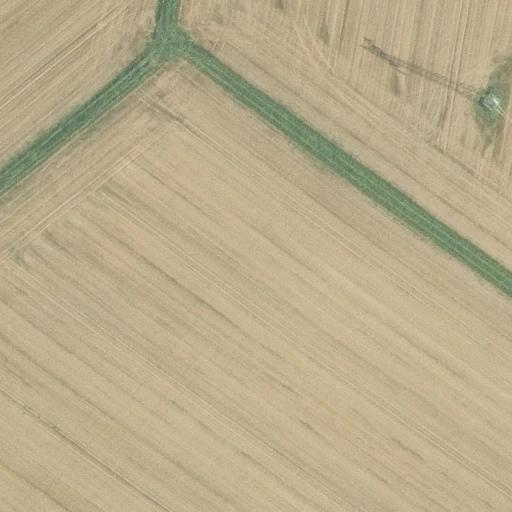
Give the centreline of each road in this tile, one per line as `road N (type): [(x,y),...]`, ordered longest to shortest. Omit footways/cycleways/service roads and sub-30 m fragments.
road 1 (track): [(162,36),(511,293)]
road 2 (track): [(0,183),(160,56),(168,0)]
